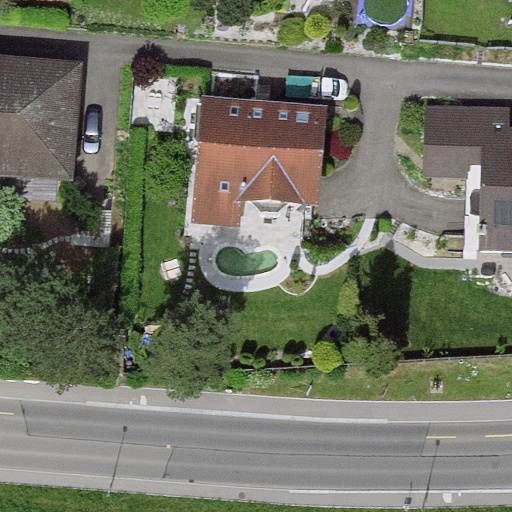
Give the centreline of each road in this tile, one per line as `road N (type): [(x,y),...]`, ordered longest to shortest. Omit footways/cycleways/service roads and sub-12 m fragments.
road 1 (residential): [(0,38),(511,82)]
road 2 (secondary): [(511,454),(383,458),(0,433)]
